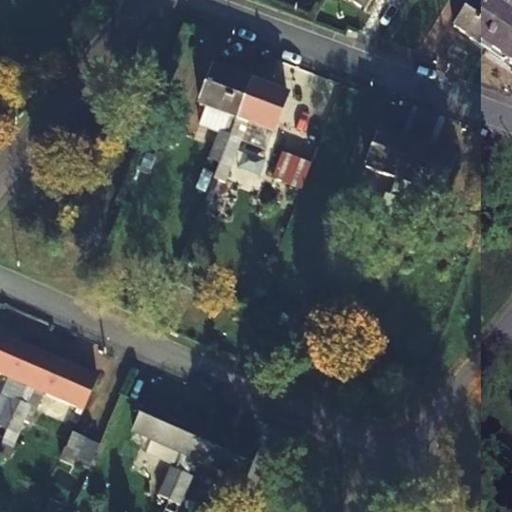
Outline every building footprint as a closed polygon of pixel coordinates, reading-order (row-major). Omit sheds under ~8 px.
[(340,0),(364,15),(374,0),(340,0)] [(472,0),(452,30),(487,53),(511,12),(511,0),(503,0),(502,3),(508,7),(502,16),(476,0),(472,0)] [(511,12),(487,53),(511,68),(511,12)] [(194,200),(205,203),(218,166),(250,84),(212,71),(200,108),(229,120),(224,137),(218,135),(194,200)] [(287,98),(250,84),(218,166),(230,171),(241,144),(235,141),(242,125),(273,136),(287,98)] [(169,142),(178,117),(164,112),(154,137),(169,142)] [(344,131),(330,126),(320,151),(334,156),(344,131)] [(386,230),(418,148),(381,134),(367,172),(398,184),(392,200),(387,198),(376,226),(386,230)] [(455,162),(418,148),(386,230),(397,234),(407,206),(414,209),(420,193),(442,200),(455,162)] [(277,181),(291,187),(300,162),(286,156),(277,181)] [(457,257),(468,261),(481,224),(468,219),(456,246),(461,248),(457,257)] [(0,423),(0,425),(11,430),(45,354),(0,333),(0,374),(23,385),(16,401),(11,399),(0,423)] [(45,354),(11,430),(24,436),(36,410),(29,406),(36,390),(85,411),(99,377),(45,354)] [(156,495),(170,501),(205,424),(150,400),(136,434),(181,454),(175,471),(168,468),(156,495)] [(205,424),(170,501),(183,507),(195,480),(189,477),(196,460),(245,482),(260,448),(205,424)] [(77,466),(88,441),(75,435),(62,463),(76,469),(77,466)] [(89,471),(100,447),(88,441),(77,466),(89,471)]
